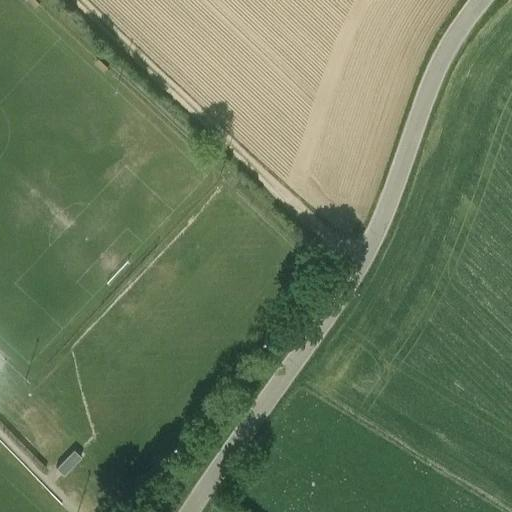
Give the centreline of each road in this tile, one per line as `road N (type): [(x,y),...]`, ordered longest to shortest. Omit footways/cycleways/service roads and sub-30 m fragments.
road 1 (unclassified): [(188,511),(356,268),(448,53),(482,0)]
road 2 (track): [(356,268),(78,0)]
